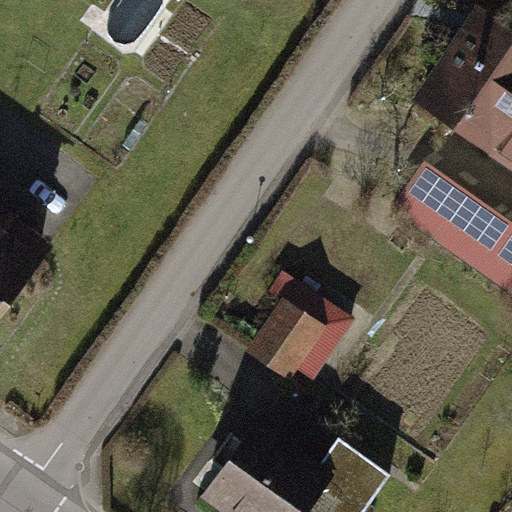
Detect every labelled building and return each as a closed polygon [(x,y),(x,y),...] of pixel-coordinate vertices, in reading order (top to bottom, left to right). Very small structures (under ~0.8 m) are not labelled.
[(511,7),(501,0),(495,0),(428,102),(511,157),(511,7)] [(511,217),(424,168),(393,223),(511,290),(511,217)] [(89,244),(0,183),(0,347),(13,356),(89,244)] [(340,325),(297,297),(262,350),(305,378),(340,325)] [(336,511),(360,473),(271,420),(227,496),(253,511),(336,511)]
